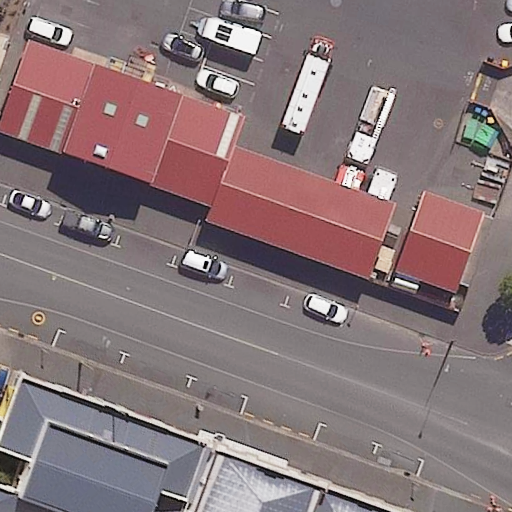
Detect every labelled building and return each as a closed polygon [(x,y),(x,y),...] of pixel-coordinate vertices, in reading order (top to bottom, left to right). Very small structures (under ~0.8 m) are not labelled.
[(0,57),(15,17),(0,11),(0,57)] [(257,117),(43,40),(8,135),(382,269),(406,203),(247,146),(257,117)] [(495,208),(433,185),(403,265),(466,288),(495,208)] [(0,443),(19,450),(34,407),(156,450),(145,481),(157,486),(148,511),(179,511),(208,434),(14,364),(0,400),(0,443)] [(80,511),(133,511),(145,481),(156,450),(34,407),(19,450),(8,480),(7,485),(80,511)] [(294,511),(309,471),(208,434),(179,511),(294,511)] [(401,511),(404,505),(309,471),(294,511),(401,511)] [(80,511),(7,485),(8,480),(0,477),(0,511),(80,511)]
